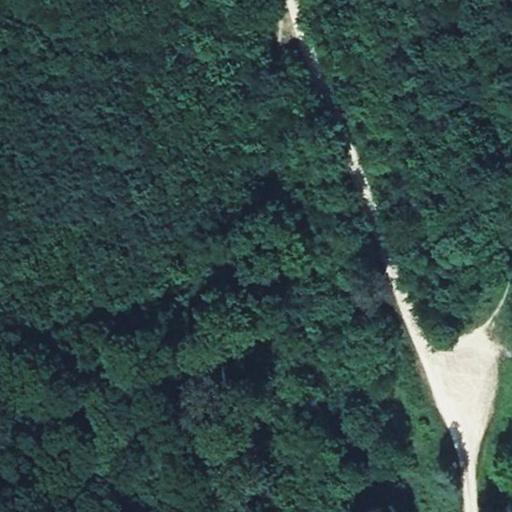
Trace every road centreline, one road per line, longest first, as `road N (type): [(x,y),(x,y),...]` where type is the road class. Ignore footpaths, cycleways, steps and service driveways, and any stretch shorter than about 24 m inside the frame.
road 1 (track): [(474,511),(465,446),(294,36),(291,0)]
road 2 (track): [(245,511),(294,36)]
